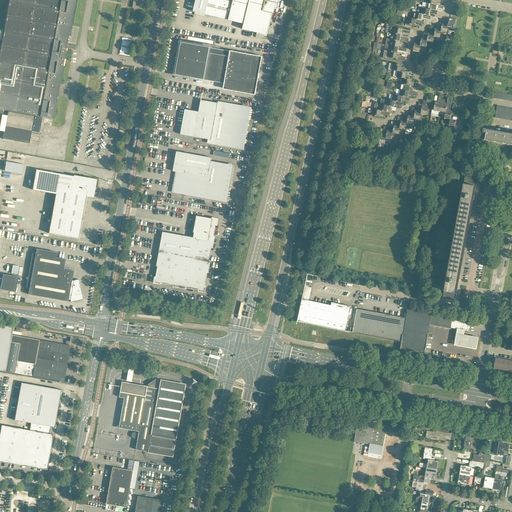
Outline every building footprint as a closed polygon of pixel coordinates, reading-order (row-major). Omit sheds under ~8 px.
[(0,114),(2,115),(0,125),(0,130),(4,132),(3,139),(29,144),(29,142),(31,132),(39,133),(42,117),(53,119),(57,94),(60,83),(66,48),(66,47),(68,47),(69,45),(67,45),(68,36),(70,37),(72,26),(76,0),(9,0),(0,51),(0,114)] [(142,10),(144,1),(144,0),(134,0),(133,8),(142,10)] [(257,34),(267,37),(275,0),(195,0),(193,12),(244,24),(242,29),(257,33),(257,34)] [(416,13),(426,15),(429,16),(429,13),(437,15),(437,11),(436,11),(427,9),(424,9),(421,8),(420,11),(416,10),(416,13)] [(404,17),(403,21),(406,21),(405,26),(411,27),(412,25),(415,26),(415,23),(418,23),(419,20),(413,19),(404,17)] [(402,27),(401,29),(394,27),(394,26),(389,25),(386,25),(385,32),(388,33),(401,35),(401,32),(410,34),(410,29),(402,27)] [(434,33),(433,40),(434,40),(439,41),(441,32),(441,29),(435,27),(434,33)] [(388,33),(386,39),(400,41),(408,42),(409,39),(400,37),(401,35),(388,33)] [(124,45),(129,46),(130,43),(132,44),(133,39),(123,38),(121,52),(128,53),(129,49),(124,48),(124,45)] [(386,39),(385,44),(402,47),(402,45),(401,45),(400,46),(399,45),(399,43),(400,41),(386,39)] [(175,75),(225,84),(228,90),(254,94),(261,57),(235,52),(181,42),(175,75)] [(402,47),(385,44),(384,50),(398,53),(398,50),(400,51),(399,51),(406,52),(407,48),(402,47)] [(388,57),(392,58),(396,59),(396,60),(404,62),(405,57),(399,56),(398,57),(397,57),(398,53),(384,50),(383,58),(388,59),(388,57)] [(401,70),(402,65),(396,64),(393,64),(392,69),(392,70),(398,71),(404,72),(404,70),(402,69),(402,70),(401,70)] [(398,71),(396,77),(402,78),(409,79),(409,77),(407,76),(407,77),(406,77),(406,75),(406,72),(404,72),(398,71)] [(402,78),(401,84),(410,85),(413,86),(414,83),(412,83),(411,84),(410,84),(411,82),(411,80),(411,79),(409,79),(402,78)] [(400,90),(399,96),(405,97),(408,98),(408,97),(408,95),(409,93),(410,93),(410,94),(412,94),(412,92),(400,89),(400,90)] [(432,110),(431,113),(439,115),(439,114),(442,99),(443,94),(440,93),(439,99),(439,101),(440,101),(440,102),(438,102),(435,101),(433,110),(432,110)] [(422,108),(420,114),(421,114),(427,115),(428,109),(429,106),(428,106),(429,103),(430,97),(427,97),(426,102),(426,104),(427,105),(427,106),(425,105),(422,105),(422,108)] [(445,115),(444,118),(450,119),(452,111),(450,110),(451,109),(450,108),(450,107),(451,107),(451,105),(453,98),(448,98),(447,104),(445,115)] [(380,104),(380,105),(391,107),(394,107),(394,105),(395,103),(396,103),(396,104),(398,104),(398,102),(392,101),(389,100),(386,99),(386,100),(381,99),(380,104)] [(201,100),(199,112),(185,109),(180,134),(210,140),(210,142),(240,148),(244,131),(245,131),(246,126),(244,126),(248,108),(218,103),(201,100)] [(374,109),(374,110),(384,111),(384,112),(387,112),(387,109),(388,107),(389,108),(389,109),(391,109),(391,107),(380,105),(380,104),(375,104),(374,109)] [(450,119),(449,125),(455,126),(458,112),(456,112),(457,105),(453,105),(453,107),(452,111),(450,119)] [(415,113),(413,123),(419,125),(420,119),(421,115),(421,114),(420,114),(422,108),(419,107),(419,109),(420,110),(420,111),(418,110),(415,110),(415,113)] [(369,108),(368,112),(371,113),(371,115),(374,116),(380,117),(380,114),(381,112),(382,112),(382,114),(384,114),(384,112),(384,111),(374,110),(374,109),(369,108)] [(408,115),(406,128),(412,130),(413,123),(415,113),(412,112),(412,114),(412,115),(408,115)] [(454,132),(453,135),(457,136),(457,133),(460,133),(462,124),(460,124),(462,112),(458,112),(455,126),(454,130),(454,132)] [(400,122),(399,129),(405,130),(406,128),(408,115),(405,115),(405,118),(401,117),(400,122)] [(393,127),(392,134),(398,135),(399,131),(399,129),(400,122),(398,122),(398,124),(399,124),(399,125),(397,125),(394,124),(393,127)] [(387,132),(385,142),(391,143),(392,137),(392,134),(393,127),(391,127),(391,128),(392,129),(392,130),(390,130),(387,129),(386,132),(387,132)] [(511,133),(483,128),(483,132),(485,132),(484,135),(485,135),(485,140),(511,144),(511,133)] [(378,145),(378,146),(379,146),(379,147),(381,147),(382,147),(384,148),(385,144),(385,142),(387,132),(386,132),(384,132),(384,133),(385,134),(385,135),(383,135),(380,134),(380,136),(378,143),(378,145)] [(184,193),(219,200),(225,165),(211,162),(211,158),(177,151),(173,171),(180,173),(178,182),(178,185),(178,188),(180,190),(182,192),(184,193)] [(5,166),(4,171),(22,174),(24,165),(6,161),(5,166)] [(36,170),(32,190),(56,194),(49,233),(79,239),(86,196),(86,195),(89,196),(92,196),(95,180),(74,177),(54,173),(36,170)] [(459,279),(473,200),(477,179),(465,176),(442,298),(455,301),(459,279)] [(193,237),(163,232),(157,266),(158,266),(156,277),(155,277),(155,278),(154,283),(159,284),(160,285),(160,283),(173,286),(173,287),(174,287),(184,289),(185,289),(185,288),(198,290),(198,291),(199,292),(199,291),(204,292),(205,287),(206,287),(206,286),(205,286),(207,273),(208,273),(209,272),(208,272),(210,262),(211,261),(209,261),(212,248),(213,248),(213,247),(215,237),(215,236),(214,236),(216,225),(217,226),(217,225),(218,219),(212,218),(201,217),(196,216),(196,218),(194,230),(193,233),(194,233),(193,237)] [(36,249),(28,294),(68,302),(68,300),(70,300),(71,302),(83,299),(79,279),(74,280),(74,281),(72,280),(74,271),(64,269),(65,259),(56,257),(57,252),(36,249)] [(3,274),(0,289),(15,292),(18,277),(3,274)] [(297,321),(298,321),(352,332),(353,328),(351,327),(350,332),(345,331),(350,306),(332,302),(331,305),(309,300),(310,296),(311,296),(311,294),(310,294),(311,288),(305,286),(297,321)] [(401,341),(406,318),(357,309),(353,328),(352,332),(392,340),(401,341)] [(451,329),(451,327),(452,318),(408,310),(407,310),(406,318),(401,341),(400,349),(424,353),(430,325),(451,329)] [(469,321),(452,318),(451,327),(463,329),(463,330),(468,330),(469,325),(468,325),(469,321)] [(11,340),(12,335),(13,327),(0,324),(0,370),(5,371),(11,340)] [(465,329),(457,327),(454,343),(477,348),(479,336),(464,333),(465,329)] [(69,345),(12,335),(11,340),(5,371),(62,382),(66,362),(68,362),(69,356),(67,356),(69,345)] [(495,358),(493,369),(511,372),(511,360),(499,358),(495,358)] [(124,398),(122,413),(119,428),(139,432),(136,450),(148,452),(148,453),(149,451),(172,455),(175,438),(175,437),(179,415),(185,385),(161,381),(161,379),(161,380),(161,381),(159,381),(149,387),(147,387),(148,386),(122,382),(119,397),(124,398)] [(1,425),(0,431),(0,461),(47,470),(53,434),(49,434),(50,427),(55,427),(61,390),(21,383),(14,420),(31,423),(30,430),(1,425)] [(383,446),(386,429),(386,425),(375,423),(374,423),(369,422),(367,428),(357,426),(354,439),(354,440),(354,442),(364,444),(364,443),(369,444),(369,443),(370,444),(368,452),(368,457),(380,459),(381,455),(383,446)] [(439,440),(438,440),(438,438),(450,440),(451,433),(433,430),(433,432),(427,431),(426,434),(426,435),(425,438),(436,439),(439,440)] [(464,446),(464,448),(467,449),(471,449),(471,448),(474,448),(476,438),(470,437),(471,436),(470,436),(466,436),(466,435),(466,436),(465,436),(466,437),(464,446)] [(497,452),(497,454),(504,455),(504,454),(508,454),(509,444),(504,443),(504,442),(499,441),(499,442),(498,442),(499,443),(497,452)] [(432,460),(433,454),(424,452),(423,458),(428,459),(426,468),(437,470),(439,461),(432,460)] [(474,454),(472,461),(483,463),(484,460),(485,454),(478,453),(478,455),(474,454)] [(461,465),(459,474),(470,476),(471,472),(472,472),(473,471),(473,470),(473,469),(473,468),(472,468),(472,467),(476,468),(482,469),(483,466),(483,463),(472,461),(470,461),(470,460),(469,466),(461,465)] [(117,468),(112,467),(111,474),(106,504),(126,507),(132,471),(117,468)] [(424,480),(424,483),(427,483),(430,484),(430,483),(431,480),(428,479),(428,477),(431,478),(436,479),(437,470),(426,468),(426,472),(424,473),(425,474),(425,477),(424,480)] [(469,485),(470,476),(459,474),(458,483),(469,485)] [(485,476),(483,487),(492,489),(494,478),(485,476)] [(494,478),(492,489),(501,490),(503,480),(494,478)] [(427,483),(424,483),(419,482),(413,481),(412,486),(419,488),(417,498),(416,497),(416,498),(416,499),(415,500),(416,501),(416,502),(419,503),(417,511),(429,511),(430,508),(432,498),(432,497),(433,491),(433,492),(426,491),(427,483)] [(160,511),(162,500),(137,496),(134,511),(160,511)] [(36,511),(38,504),(9,499),(7,511),(36,511)]
